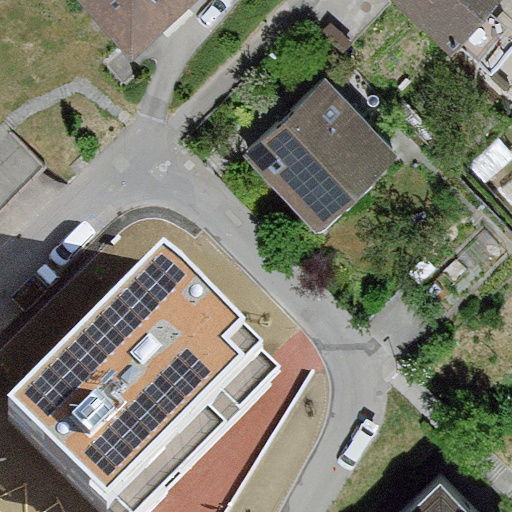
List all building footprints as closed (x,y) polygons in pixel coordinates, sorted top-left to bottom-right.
[(112,0),(142,30),(172,0),(112,0)] [(511,0),(395,0),(485,83),(511,53),(511,0)] [(322,75),(242,155),(313,227),(394,147),(322,75)] [(46,373),(136,458),(254,334),(163,248),(46,373)] [(395,511),(488,511),(438,466),(395,511)]
